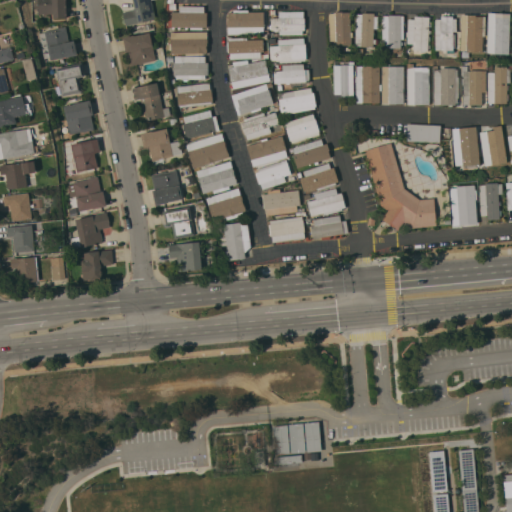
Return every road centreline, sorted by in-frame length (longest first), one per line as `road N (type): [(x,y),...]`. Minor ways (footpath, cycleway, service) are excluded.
road 1 (residential): [(94,0),(152,334)]
road 2 (residential): [(317,408),(210,418),(186,443),(103,456),(77,472),(49,511)]
road 3 (secondary): [(367,281),(66,309)]
road 4 (residential): [(249,0),(511,3)]
road 5 (residential): [(217,0),(219,81),(263,245)]
road 6 (residential): [(314,2),(327,103),(365,247)]
road 7 (residential): [(329,112),(511,113)]
road 8 (residential): [(365,247),(511,235)]
road 9 (secondary): [(511,267),(367,281)]
road 10 (secondary): [(368,314),(511,299)]
road 11 (secondary): [(235,325),(368,314)]
